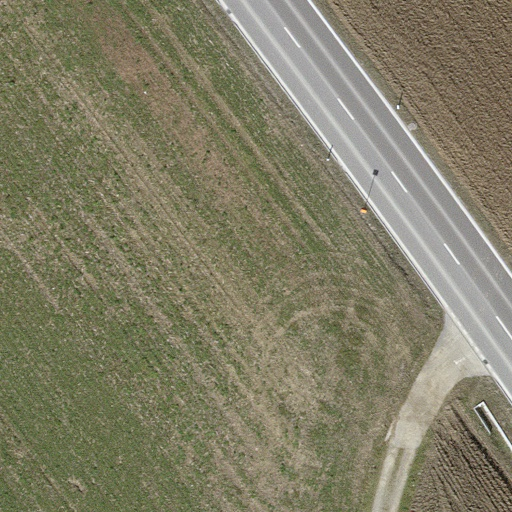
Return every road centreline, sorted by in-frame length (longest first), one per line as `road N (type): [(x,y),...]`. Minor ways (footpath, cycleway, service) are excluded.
road 1 (secondary): [(280,0),(399,156),(511,334)]
road 2 (track): [(363,511),(381,427),(429,361),(501,317)]
